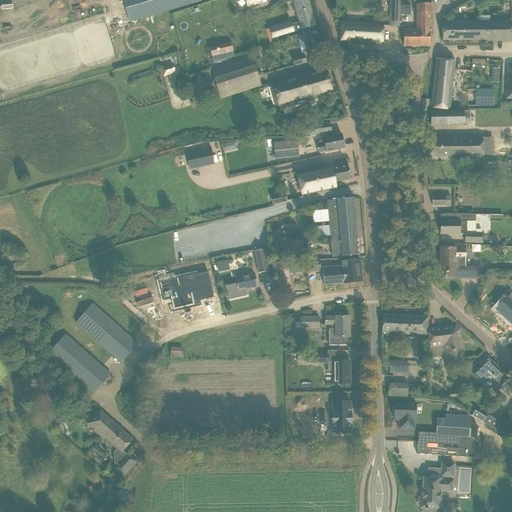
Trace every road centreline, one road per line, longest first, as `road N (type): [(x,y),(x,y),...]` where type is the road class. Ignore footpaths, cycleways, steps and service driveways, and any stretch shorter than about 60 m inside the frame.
road 1 (unclassified): [(111,409),(139,436),(164,446),(377,444)]
road 2 (tertiary): [(383,276),(373,261),(361,128),(336,52)]
road 3 (residential): [(415,277),(416,62)]
road 4 (residential): [(165,337),(372,294)]
road 5 (track): [(0,294),(20,277),(96,277),(165,337)]
road 6 (tertiary): [(377,444),(372,294)]
road 7 (residential): [(511,364),(415,277)]
